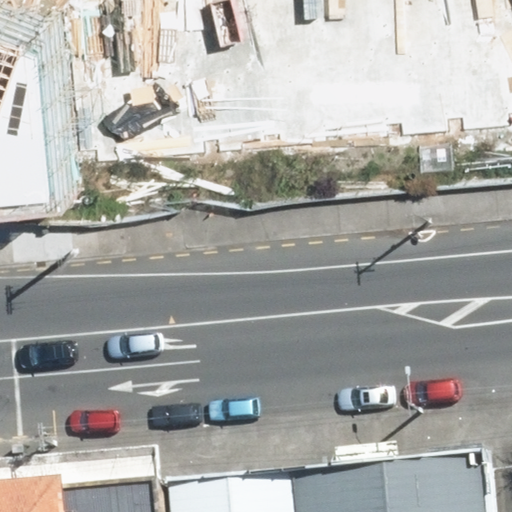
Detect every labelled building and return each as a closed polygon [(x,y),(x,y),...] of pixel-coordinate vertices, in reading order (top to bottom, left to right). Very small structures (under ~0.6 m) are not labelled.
[(0,0),(0,203),(84,195),(64,12),(16,0),(0,0)] [(113,184),(511,151),(511,0),(235,0),(99,11),(113,184)] [(170,476),(173,511),(494,511),(490,449),(170,476)] [(166,511),(162,477),(67,485),(68,511),(166,511)] [(0,511),(68,511),(67,485),(0,490),(0,511)]
